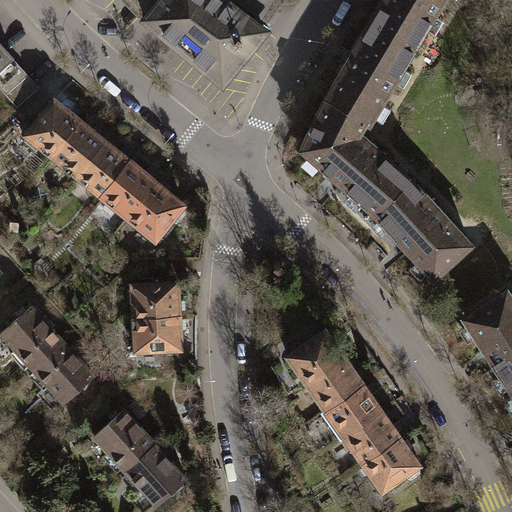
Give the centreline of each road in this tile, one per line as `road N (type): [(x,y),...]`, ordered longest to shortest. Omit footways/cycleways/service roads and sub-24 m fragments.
road 1 (residential): [(500,511),(421,366),(371,302),(242,177)]
road 2 (residential): [(252,511),(223,323),(242,177)]
road 3 (residential): [(242,177),(40,0)]
road 4 (residential): [(242,177),(266,103),(323,0)]
